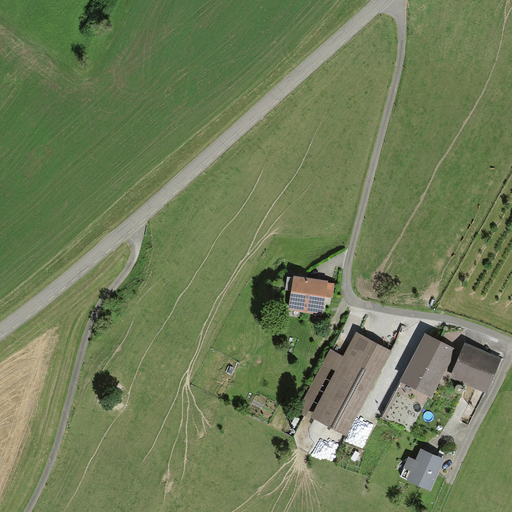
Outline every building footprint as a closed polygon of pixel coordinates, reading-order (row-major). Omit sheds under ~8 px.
[(334,280),(293,274),(288,308),(329,314),(334,280)] [(297,407),(312,415),(310,418),(345,435),(390,347),(356,330),(343,355),(328,347),(297,407)] [(410,431),(453,349),(426,335),(383,417),(410,431)] [(501,360),(461,344),(448,376),(488,392),(501,360)] [(419,446),(413,459),(404,455),(399,467),(409,471),(405,481),(429,490),(443,455),(419,446)]
